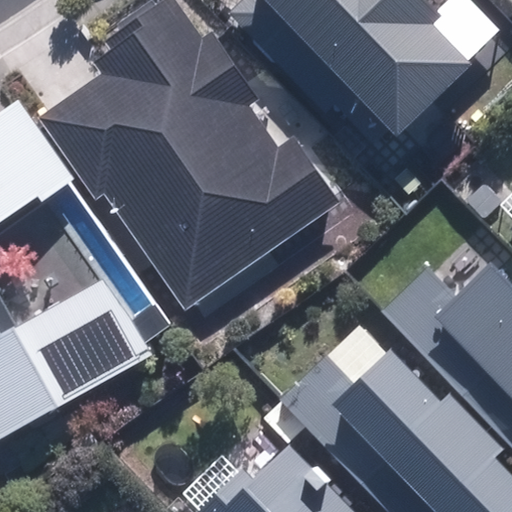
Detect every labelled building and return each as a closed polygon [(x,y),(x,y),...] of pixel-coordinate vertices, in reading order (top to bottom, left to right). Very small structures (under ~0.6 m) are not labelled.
[(339,207),(178,0),(165,0),(97,55),(107,67),(38,124),(78,180),(95,204),(104,198),(185,314),(339,207)] [(339,127),(360,107),(393,142),(470,71),(429,27),(438,18),(420,0),(247,0),(233,14),(339,127)] [(19,97),(0,111),(0,226),(37,200),(41,206),(78,180),(38,124),(19,97)] [(511,289),(489,265),(453,299),(424,268),(380,310),(511,450),(511,289)] [(0,441),(154,363),(111,280),(23,325),(0,280),(0,441)] [(511,511),(511,480),(494,462),(504,452),(447,393),(437,403),(360,324),(278,403),(384,511),(511,511)] [(352,511),(290,447),(253,482),(242,470),(197,511),(352,511)]
